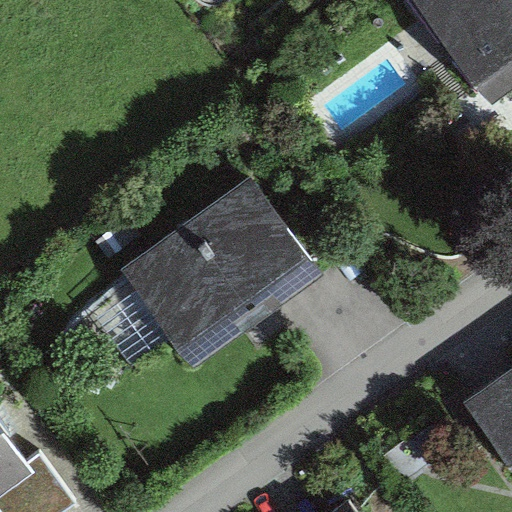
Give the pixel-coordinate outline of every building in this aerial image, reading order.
[(511,0),(412,0),(482,97),(511,76),(511,0)] [(309,256),(242,171),(113,271),(179,356),(309,256)] [(511,353),(451,396),(511,482),(511,353)] [(0,511),(6,511),(43,485),(0,430),(0,511)] [(360,511),(344,492),(319,511),(360,511)]
